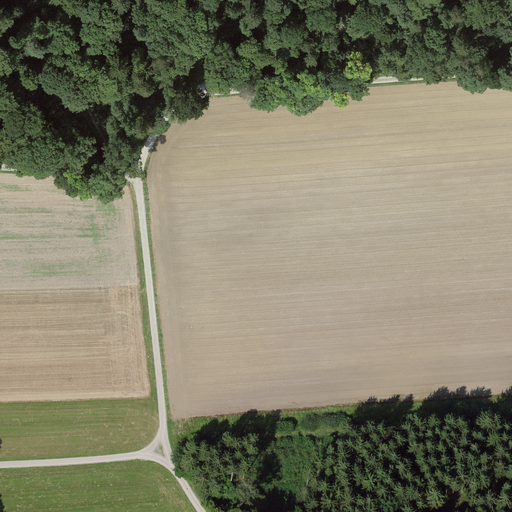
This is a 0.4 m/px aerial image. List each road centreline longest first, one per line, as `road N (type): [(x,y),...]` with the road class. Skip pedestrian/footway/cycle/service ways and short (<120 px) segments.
road 1 (track): [(511,73),(191,91),(136,174),(0,162)]
road 2 (track): [(202,511),(166,452),(136,174)]
road 3 (track): [(191,91),(400,0)]
road 4 (track): [(81,0),(92,118),(136,174)]
road 5 (track): [(166,452),(0,464)]
